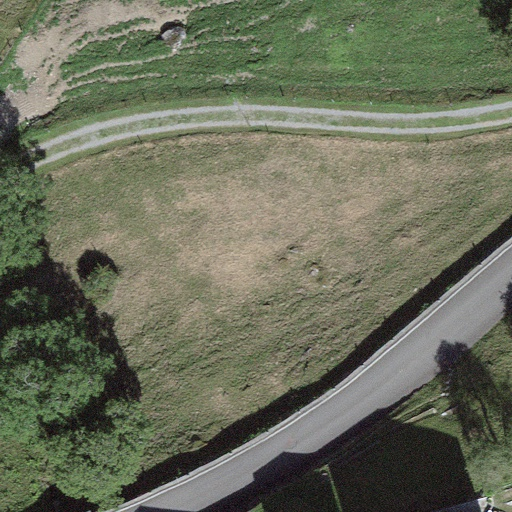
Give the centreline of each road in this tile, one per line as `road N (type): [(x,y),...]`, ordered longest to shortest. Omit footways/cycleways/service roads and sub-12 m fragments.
road 1 (track): [(511,112),(463,121),(164,121),(111,130),(0,174)]
road 2 (tertiary): [(168,511),(318,437),(511,277)]
